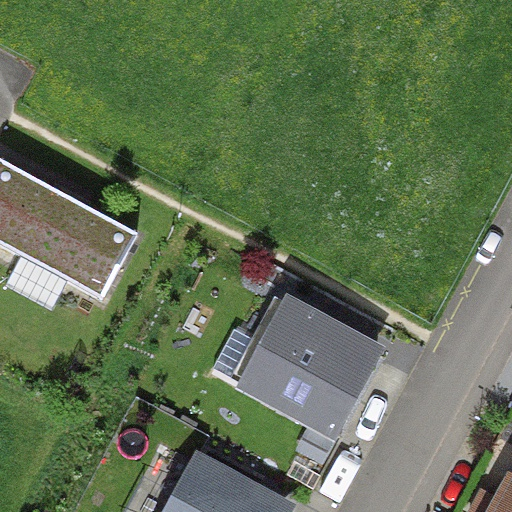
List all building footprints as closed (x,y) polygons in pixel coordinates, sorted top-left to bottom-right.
[(0,157),(0,243),(22,255),(67,280),(103,299),(139,233),(0,157)] [(51,310),(67,280),(22,255),(5,284),(51,310)] [(235,373),(242,377),(240,382),(237,387),(335,440),(385,345),(287,293),(283,300),(276,296),(255,336),(253,339),(235,373)] [(213,368),(240,382),(242,377),(235,373),(253,339),(235,329),(213,368)] [(291,511),(296,503),(196,450),(163,511),(291,511)] [(485,511),(511,511),(511,469),(509,468),(495,494),(485,511)] [(485,511),(495,494),(482,487),(469,511),(485,511)]
